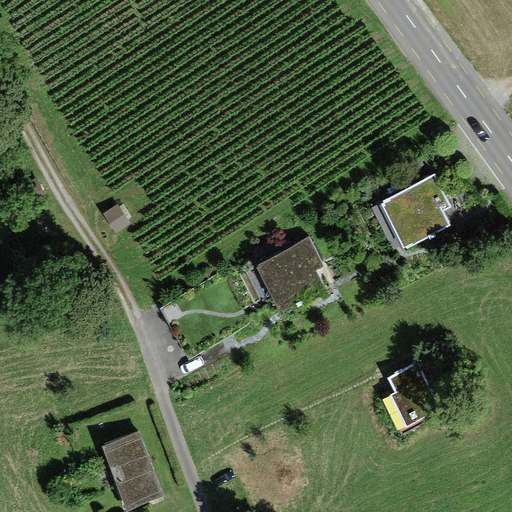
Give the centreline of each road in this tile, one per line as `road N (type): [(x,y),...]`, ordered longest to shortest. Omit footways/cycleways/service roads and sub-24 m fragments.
road 1 (track): [(0,84),(107,262),(177,436)]
road 2 (secondary): [(511,158),(395,0)]
